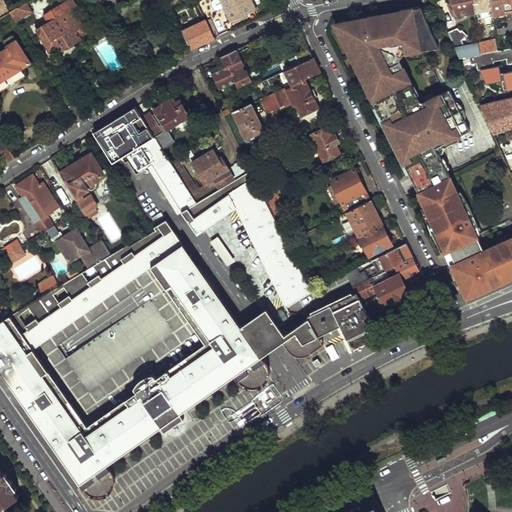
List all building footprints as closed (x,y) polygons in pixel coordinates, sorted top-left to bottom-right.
[(0,0),(0,10),(3,16),(12,11),(5,0),(0,0)] [(38,29),(52,51),(55,49),(58,53),(82,40),(80,36),(84,33),(81,27),(84,25),(75,10),(78,8),(73,0),(69,0),(46,14),(51,22),(38,29)] [(256,10),(251,0),(220,0),(230,22),(256,10)] [(474,7),(472,0),(453,0),(453,1),(449,3),(454,16),(475,11),(474,7)] [(492,10),(490,0),(472,0),(474,7),(482,5),(483,11),(492,10)] [(511,0),(490,0),(492,10),(493,20),(503,18),(502,12),(510,11),(511,10),(511,0)] [(12,11),(17,19),(32,11),(27,2),(12,11)] [(404,168),(417,193),(448,177),(434,149),(468,131),(447,90),(423,103),(421,108),(418,109),(414,108),(413,105),(415,99),(409,88),(411,88),(399,65),(395,63),(392,64),(391,60),(397,54),(405,57),(407,60),(416,56),(417,58),(440,48),(423,9),(402,13),(402,11),(379,16),(379,19),(372,21),(371,20),(371,19),(370,18),(369,18),(368,18),(347,22),(348,26),(348,29),(348,31),(349,33),(348,35),(348,36),(347,38),(346,40),(345,42),(344,43),(342,44),(342,45),(400,160),(404,168)] [(183,33),(191,50),(214,39),(213,37),(209,29),(206,21),(183,33)] [(283,29),(287,37),(299,30),(296,22),(283,29)] [(332,25),(342,45),(342,44),(344,43),(345,42),(346,40),(347,38),(348,36),(348,35),(349,33),(348,31),(348,29),(348,26),(347,22),(332,25)] [(473,43),(465,25),(448,31),(460,57),(481,53),(479,41),(473,43)] [(209,29),(213,37),(219,35),(215,26),(209,29)] [(0,81),(32,62),(18,38),(15,33),(5,39),(8,45),(9,47),(0,52),(0,81)] [(498,49),(496,37),(479,41),(481,53),(498,49)] [(210,71),(214,81),(217,79),(221,88),(236,81),(238,85),(249,81),(237,54),(244,51),(243,47),(224,56),(225,60),(222,61),(223,66),(210,71)] [(296,56),(299,65),(313,58),(309,50),(296,56)] [(285,71),(292,85),(304,79),(320,72),(313,58),(299,65),(285,71)] [(500,66),(483,70),(486,85),(504,81),(500,66)] [(511,71),(503,73),(506,91),(511,89),(511,71)] [(261,99),(267,112),(283,105),(285,109),(292,105),(299,107),(302,115),(317,107),(314,98),(317,96),(314,89),(310,91),(304,79),(292,85),(269,96),(261,99)] [(156,110),(168,130),(190,116),(178,96),(156,110)] [(511,96),(481,104),(494,133),(511,126),(511,96)] [(70,108),(77,120),(85,115),(77,103),(70,108)] [(233,112),(246,140),(264,131),(251,104),(233,112)] [(137,106),(94,132),(115,166),(125,159),(128,164),(131,163),(139,176),(150,169),(172,205),(176,203),(183,214),(183,215),(188,212),(197,226),(193,229),(195,232),(199,234),(203,234),(236,211),(286,308),(312,292),(270,207),(262,191),(251,171),(197,204),(172,164),(156,138),(144,117),(137,106)] [(144,117),(156,138),(165,133),(152,112),(144,117)] [(310,138),(317,152),(321,153),(325,161),(340,153),(335,144),(339,142),(335,136),(333,137),(328,129),(310,138)] [(159,138),(164,148),(176,143),(170,132),(159,138)] [(0,149),(0,151),(7,163),(15,158),(7,145),(0,149)] [(192,163),(205,185),(198,189),(179,159),(172,164),(197,204),(251,171),(245,159),(228,169),(223,161),(220,163),(214,151),(192,163)] [(93,217),(89,211),(95,207),(98,205),(93,196),(85,200),(81,194),(87,191),(92,191),(98,188),(98,183),(96,180),(104,175),(92,155),(61,174),(85,213),(89,219),(93,217)] [(348,212),(370,200),(356,170),(328,183),(339,207),(343,204),(347,212),(348,212)] [(16,185),(23,196),(20,198),(31,215),(32,216),(33,216),(44,233),(55,225),(44,208),(54,201),(46,189),(45,190),(33,174),(16,185)] [(480,238),(449,177),(417,195),(447,252),(451,250),(457,262),(453,264),(458,274),(457,275),(464,290),(466,289),(469,296),(477,292),(479,294),(511,277),(511,237),(486,251),(478,255),(472,242),(480,238)] [(262,191),(270,207),(284,200),(276,184),(262,191)] [(348,212),(360,236),(382,225),(370,200),(348,212)] [(176,203),(172,205),(179,216),(183,214),(176,203)] [(95,207),(89,211),(93,217),(99,213),(95,207)] [(188,212),(183,215),(193,229),(197,226),(188,212)] [(92,266),(98,275),(87,282),(81,273),(61,285),(45,294),(32,302),(11,314),(6,317),(0,320),(0,367),(3,372),(17,392),(82,484),(86,489),(89,493),(94,496),(102,497),(109,494),(114,489),(115,481),(114,474),(107,465),(159,428),(163,433),(183,419),(179,415),(235,377),(239,383),(241,386),(247,390),(254,391),(262,389),(267,383),(269,375),(266,366),(261,358),(273,350),(282,343),(289,354),(290,355),(291,356),(293,357),(301,358),(310,355),(324,345),(320,338),(320,337),(308,318),(283,335),(265,310),(252,319),(239,327),(167,221),(155,229),(156,231),(129,248),(128,245),(111,255),(92,266)] [(360,236),(369,255),(392,244),(382,225),(360,236)] [(61,232),(51,238),(60,253),(63,251),(70,263),(81,256),(88,268),(92,266),(111,255),(103,242),(102,242),(90,249),(85,242),(83,244),(79,238),(82,237),(77,229),(64,237),(61,232)] [(486,251),(480,238),(472,242),(478,255),(486,251)] [(17,240),(6,247),(9,252),(21,245),(17,240)] [(372,261),(380,274),(396,266),(413,258),(409,250),(406,244),(372,261)] [(457,262),(451,250),(447,252),(453,264),(457,262)] [(378,291),(385,304),(410,293),(403,277),(420,270),(413,258),(396,266),(400,274),(377,285),(373,277),(369,280),(354,287),(356,292),(360,299),(378,291)] [(347,274),(354,287),(369,280),(365,273),(359,276),(356,269),(347,274)] [(61,285),(54,275),(39,284),(45,294),(61,285)] [(308,318),(320,337),(320,338),(342,326),(350,340),(375,326),(360,299),(356,292),(308,318)] [(8,309),(11,314),(32,302),(29,297),(8,309)] [(12,479),(0,462),(0,480),(3,485),(12,479)] [(0,508),(1,510),(6,506),(23,494),(12,479),(3,485),(0,480),(0,508)]
